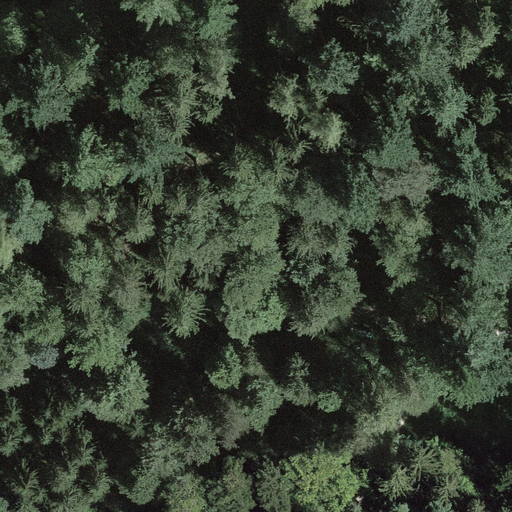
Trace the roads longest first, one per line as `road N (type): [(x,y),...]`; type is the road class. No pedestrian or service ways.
road 1 (track): [(0,354),(196,310),(382,312),(440,340),(482,343)]
road 2 (track): [(482,343),(437,362),(395,399),(347,511)]
